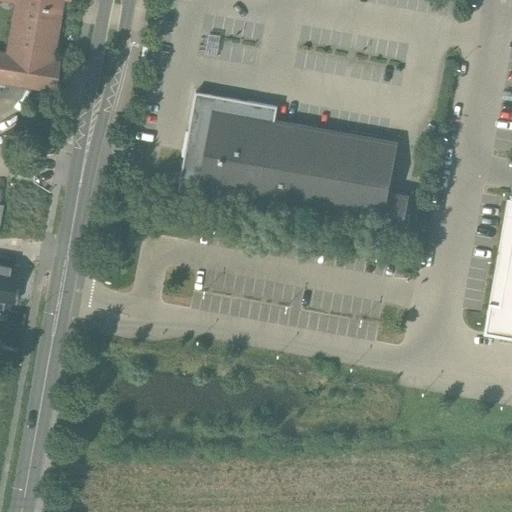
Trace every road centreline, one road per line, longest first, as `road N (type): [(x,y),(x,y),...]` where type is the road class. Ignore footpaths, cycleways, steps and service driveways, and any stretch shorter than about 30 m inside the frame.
road 1 (tertiary): [(69,259),(119,0)]
road 2 (tertiary): [(25,511),(69,259)]
